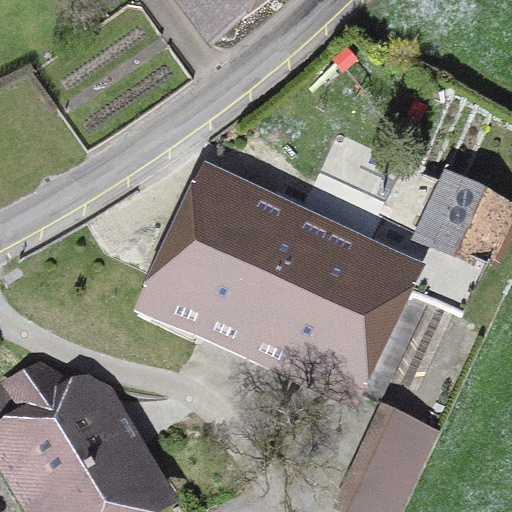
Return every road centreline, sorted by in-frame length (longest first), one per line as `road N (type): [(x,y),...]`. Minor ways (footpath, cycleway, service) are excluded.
road 1 (residential): [(0,231),(231,80),(322,0)]
road 2 (residential): [(0,315),(183,403),(274,497)]
